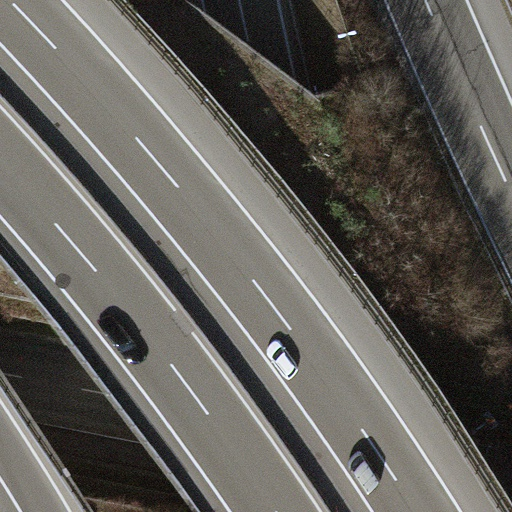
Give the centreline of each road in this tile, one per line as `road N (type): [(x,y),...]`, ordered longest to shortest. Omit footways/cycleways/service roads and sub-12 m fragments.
road 1 (motorway): [(416,511),(257,284),(10,0)]
road 2 (tertiary): [(0,373),(511,478)]
road 3 (motorway): [(239,0),(335,511)]
road 4 (motorway): [(0,159),(137,320),(277,511)]
road 5 (motorway): [(511,191),(426,0)]
